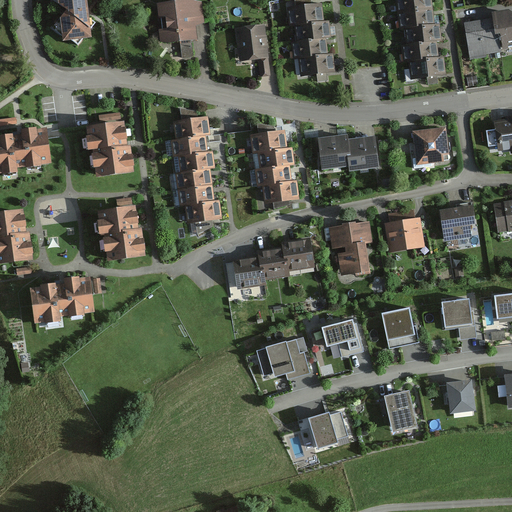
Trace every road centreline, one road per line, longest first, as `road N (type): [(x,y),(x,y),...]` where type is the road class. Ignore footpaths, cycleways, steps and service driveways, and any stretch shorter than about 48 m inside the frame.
road 1 (residential): [(511,95),(340,113),(131,76),(64,78),(36,56),(21,0)]
road 2 (residential): [(511,354),(346,382),(271,405)]
